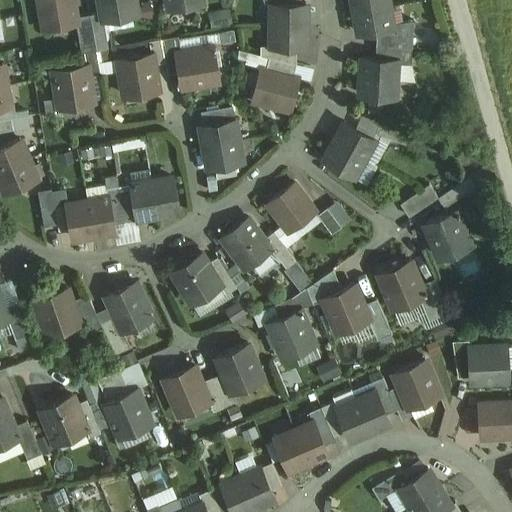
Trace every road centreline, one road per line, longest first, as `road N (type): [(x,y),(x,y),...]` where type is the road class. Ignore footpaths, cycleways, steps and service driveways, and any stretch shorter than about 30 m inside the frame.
road 1 (residential): [(1,232),(59,258),(104,260),(200,221),(289,149),(309,121),(335,51),(333,0)]
road 2 (residential): [(289,511),(347,459),(381,443),(452,453),(475,469),(505,511)]
road 3 (residential): [(463,0),(511,177)]
